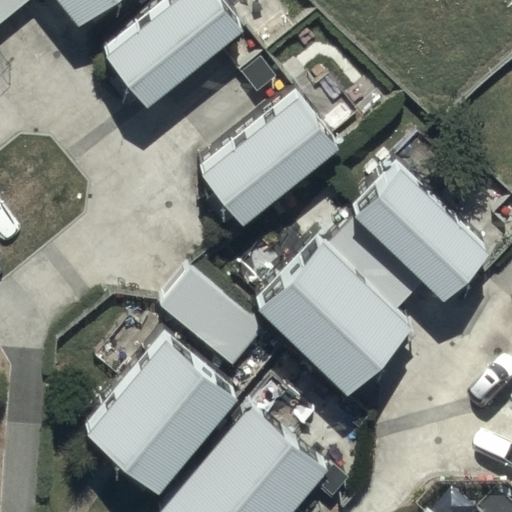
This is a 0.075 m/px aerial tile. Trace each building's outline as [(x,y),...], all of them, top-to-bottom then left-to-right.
[(0,0),(0,13),(15,0),(0,0)] [(68,0),(77,10),(89,0),(68,0)] [(244,15),(232,0),(157,0),(107,40),(149,92),(244,15)] [(337,136),(294,82),(199,157),(242,211),(337,136)] [(489,243),(399,157),(355,203),(445,289),(489,243)] [(412,320),(322,235),(263,297),(353,382),(412,320)] [(190,262),(160,297),(233,360),(257,333),(238,317),(245,309),(190,262)] [(158,478),(236,382),(170,327),(91,423),(158,478)] [(284,511),(329,461),(255,397),(162,502),(173,511),(284,511)]
